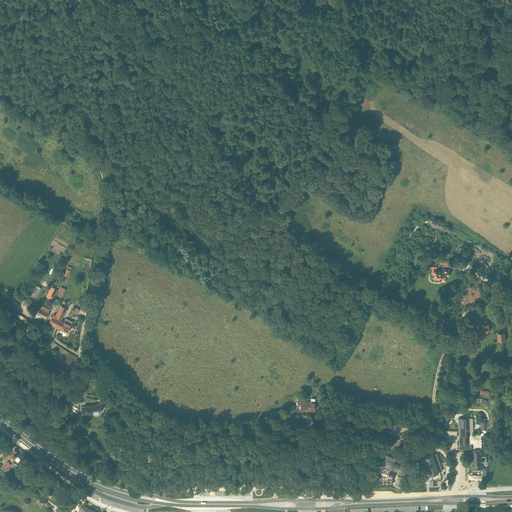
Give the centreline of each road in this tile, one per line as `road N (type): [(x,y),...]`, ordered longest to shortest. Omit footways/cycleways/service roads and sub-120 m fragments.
road 1 (unclassified): [(306,491),(169,492),(124,476),(117,465),(125,421),(118,394),(11,305)]
road 2 (track): [(118,394),(176,429),(310,426),(434,442)]
road 3 (track): [(449,349),(283,232),(222,155)]
road 4 (track): [(476,111),(388,64),(339,9)]
road 5 (unclassified): [(449,349),(433,403),(432,433),(447,466),(444,493)]
road 6 (primary): [(126,494),(53,460),(0,419)]
road 7 (residential): [(444,493),(323,491)]
